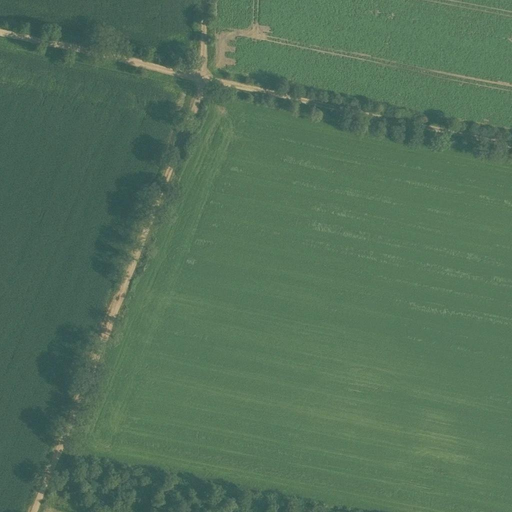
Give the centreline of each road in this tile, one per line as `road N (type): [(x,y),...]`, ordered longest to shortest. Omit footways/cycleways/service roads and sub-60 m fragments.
road 1 (track): [(32,511),(202,78)]
road 2 (track): [(511,142),(202,78)]
road 3 (track): [(0,34),(202,78)]
